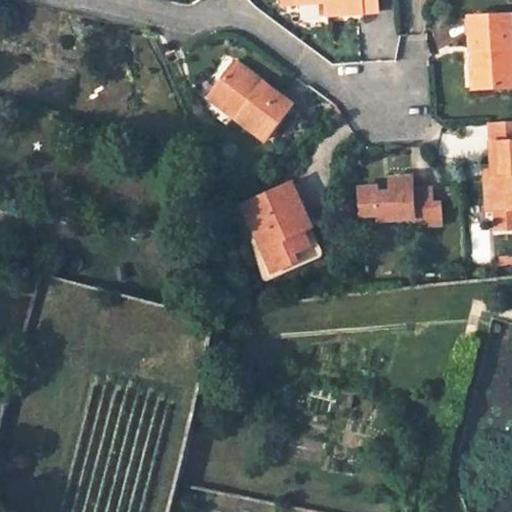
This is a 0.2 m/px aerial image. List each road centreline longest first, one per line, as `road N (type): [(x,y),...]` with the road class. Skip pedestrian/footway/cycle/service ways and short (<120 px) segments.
road 1 (residential): [(415,116),(341,88),(229,14)]
road 2 (residential): [(229,14),(179,23),(81,0)]
